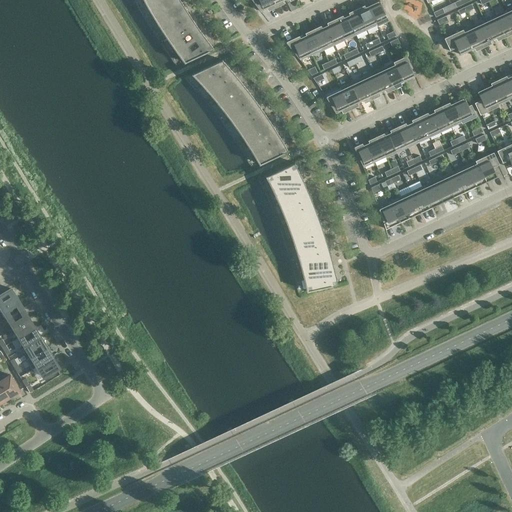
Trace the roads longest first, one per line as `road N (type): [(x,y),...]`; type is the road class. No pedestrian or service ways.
road 1 (residential): [(326,139),(511,53)]
road 2 (residential): [(101,397),(17,261)]
road 3 (residential): [(368,253),(511,189)]
road 4 (residential): [(326,139),(251,38)]
road 5 (residential): [(368,253),(326,139)]
